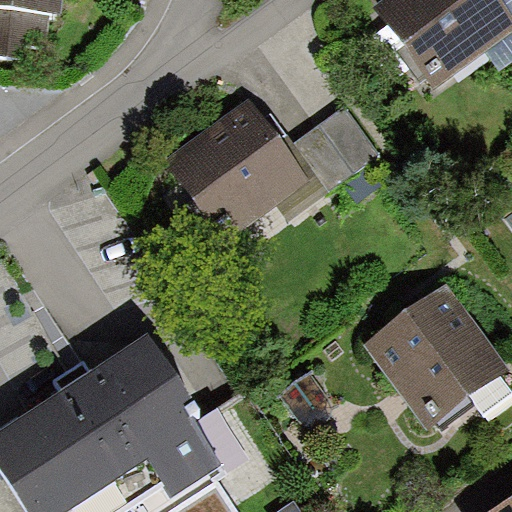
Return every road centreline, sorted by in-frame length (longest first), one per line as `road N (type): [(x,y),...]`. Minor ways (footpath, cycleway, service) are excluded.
road 1 (residential): [(160,87),(0,202)]
road 2 (residential): [(160,87),(296,0)]
